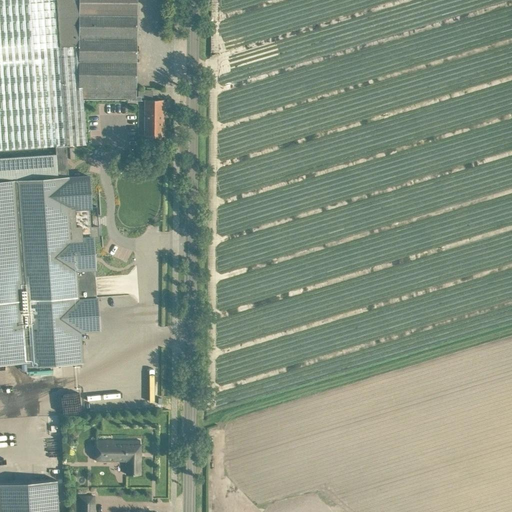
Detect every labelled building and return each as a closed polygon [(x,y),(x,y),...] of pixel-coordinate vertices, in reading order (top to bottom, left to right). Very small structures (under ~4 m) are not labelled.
[(0,0),(0,149),(56,146),(66,145),(86,143),(83,99),(78,99),(78,45),(59,46),(56,0),(0,0)] [(141,96),(138,96),(136,96),(136,0),(78,0),(78,9),(78,45),(78,99),(83,99),(131,98),(131,100),(141,100),(141,96)] [(145,135),(152,135),(162,135),(162,100),(145,100),(145,135)] [(66,145),(56,146),(56,153),(0,157),(0,363),(26,362),(27,366),(83,362),(81,332),(100,330),(98,296),(96,296),(94,269),(96,269),(94,235),(75,236),(70,176),(68,176),(66,145)] [(140,474),(140,440),(96,440),(96,461),(126,461),(126,474),(140,474)] [(0,485),(0,511),(61,511),(60,482),(0,485)] [(93,511),(94,496),(79,496),(78,511),(93,511)]
